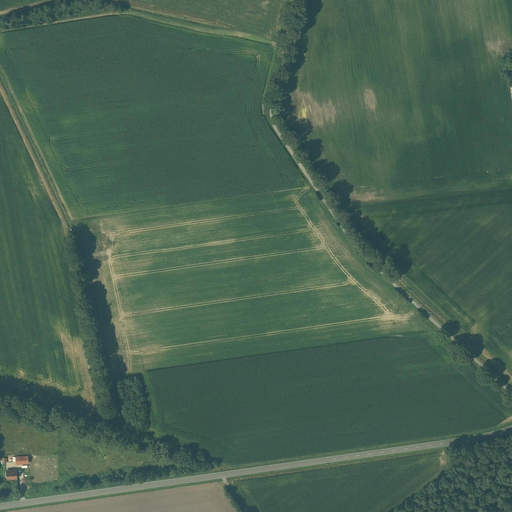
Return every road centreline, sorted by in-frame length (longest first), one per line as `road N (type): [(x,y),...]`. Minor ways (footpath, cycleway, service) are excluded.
road 1 (secondary): [(511,428),(0,506)]
road 2 (unclassified): [(511,394),(353,247),(274,133),(267,106),(294,0)]
